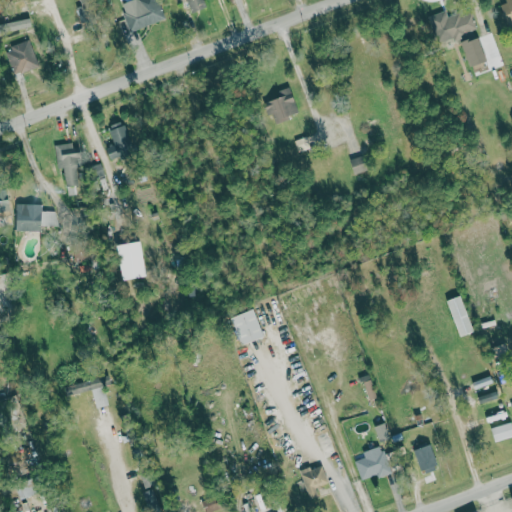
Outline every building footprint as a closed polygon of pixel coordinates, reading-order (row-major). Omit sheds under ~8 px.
[(79,0),(81,6),(78,7),(80,18),(96,14),(92,0),(79,0)] [(166,19),(158,0),(129,0),(122,3),(125,12),(122,13),(129,32),(166,19)] [(186,0),(191,12),(206,6),(203,0),(186,0)] [(511,0),(504,0),(501,1),(508,25),(511,24),(511,0)] [(429,16),(437,42),(477,30),(472,12),(461,16),(460,13),(447,16),(446,10),(429,16)] [(464,42),(473,66),(488,60),(478,36),(464,42)] [(38,66),(29,40),(4,49),(14,75),(38,66)] [(299,115),(290,86),(277,90),(279,97),(264,102),(268,116),(273,114),(275,122),(299,115)] [(113,144),(107,146),(111,160),(135,155),(127,120),(109,124),(113,144)] [(68,196),(83,194),(77,143),(55,146),(58,168),(64,167),(68,196)] [(354,174),(367,170),(362,155),(349,159),(354,174)] [(0,217),(11,216),(9,200),(0,200),(0,217)] [(16,230),(42,231),(42,225),(56,226),(56,211),(41,210),(41,205),(16,204),(16,230)] [(117,245),(124,281),(148,276),(142,240),(117,245)] [(233,315),(240,344),(263,338),(256,310),(233,315)] [(65,386),(67,395),(92,389),(97,408),(108,405),(102,377),(65,386)] [(376,398),(372,380),(365,381),(368,399),(376,398)] [(496,442),(511,436),(511,422),(491,428),(496,442)] [(420,472),(437,468),(432,445),(415,449),(420,472)] [(390,473),(385,450),(376,452),(376,449),(367,451),(368,457),(356,460),(360,480),(390,473)] [(329,483),(321,464),(300,472),(310,498),(318,495),(316,488),(329,483)] [(142,474),(145,487),(156,485),(153,472),(142,474)] [(20,500),(37,494),(32,481),(16,487),(20,500)] [(202,501),(206,511),(211,511),(222,508),(216,495),(202,501)] [(160,502),(151,499),(148,508),(157,510),(160,502)]
